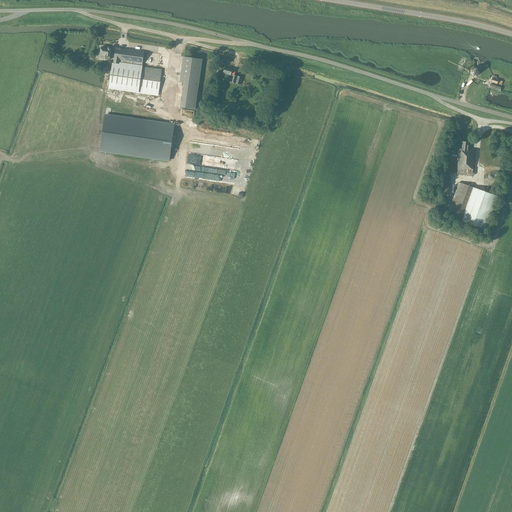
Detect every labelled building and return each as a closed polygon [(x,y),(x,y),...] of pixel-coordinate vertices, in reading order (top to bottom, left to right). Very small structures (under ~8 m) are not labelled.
[(105,59),(109,60),(110,56),(111,48),(101,47),(100,55),(105,56),(106,56),(105,59)] [(110,76),(109,88),(158,95),(162,70),(119,63),(119,60),(142,63),(144,52),(121,49),(121,48),(116,48),(114,63),(112,62),(110,76)] [(184,57),(180,82),(183,82),(179,107),(195,109),(202,60),(184,57)] [(223,73),(231,75),(232,69),(225,67),(223,73)] [(471,73),(470,73),(471,73),(473,76),(474,76),(476,76),(476,77),(477,77),(477,76),(479,74),(480,74),(480,73),(480,71),(480,70),(478,68),(478,67),(477,67),(474,67),(471,69),(471,70),(471,73)] [(501,88),(490,84),(488,89),(499,92),(501,88)] [(119,117),(105,115),(100,150),(169,160),(174,125),(119,117)] [(457,175),(467,175),(467,176),(472,176),(473,170),(473,169),(475,150),(468,149),(468,142),(462,142),(462,148),(459,148),(457,168),(457,175)] [(462,221),(486,229),(498,196),(487,192),(459,182),(449,211),(463,216),(462,221)]
